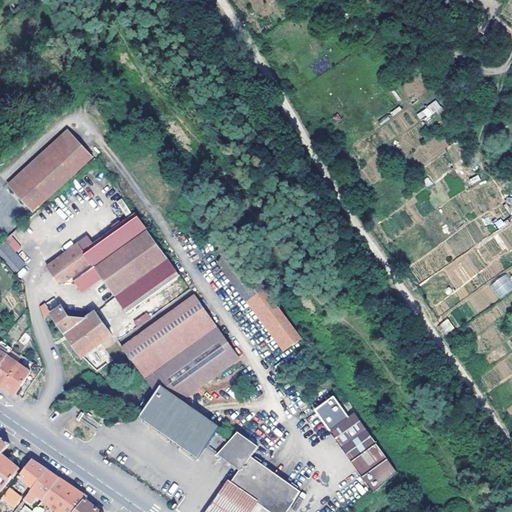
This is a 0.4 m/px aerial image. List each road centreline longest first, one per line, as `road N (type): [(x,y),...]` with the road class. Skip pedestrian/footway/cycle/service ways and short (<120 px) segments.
road 1 (track): [(108,0),(240,192),(380,359),(483,511)]
road 2 (track): [(511,443),(339,197),(222,0)]
road 3 (secondary): [(144,511),(0,413)]
